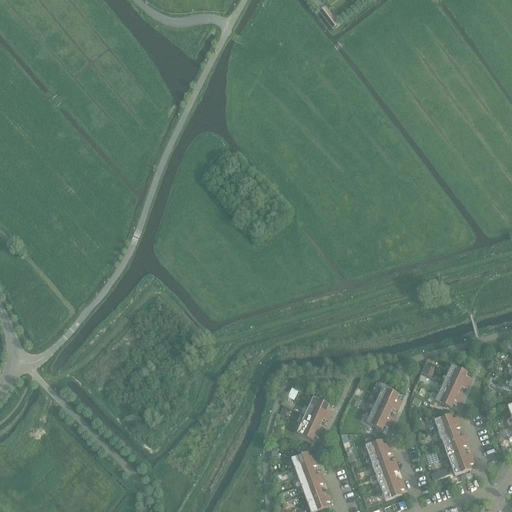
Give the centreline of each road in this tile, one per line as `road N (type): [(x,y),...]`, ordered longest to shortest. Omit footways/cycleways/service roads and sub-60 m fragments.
road 1 (track): [(35,377),(77,370),(157,292),(214,341),(511,252)]
road 2 (unclassified): [(13,365),(52,353),(117,274),(231,24)]
